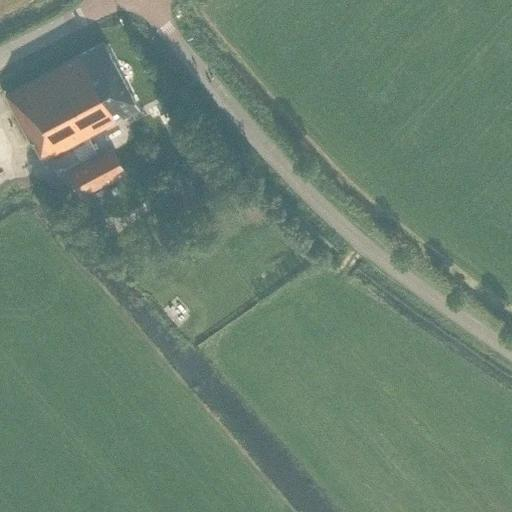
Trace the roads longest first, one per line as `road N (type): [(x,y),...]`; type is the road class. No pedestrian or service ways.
road 1 (unclassified): [(511,353),(362,247),(295,183),(151,15),(123,0)]
road 2 (tertiary): [(0,61),(123,0)]
